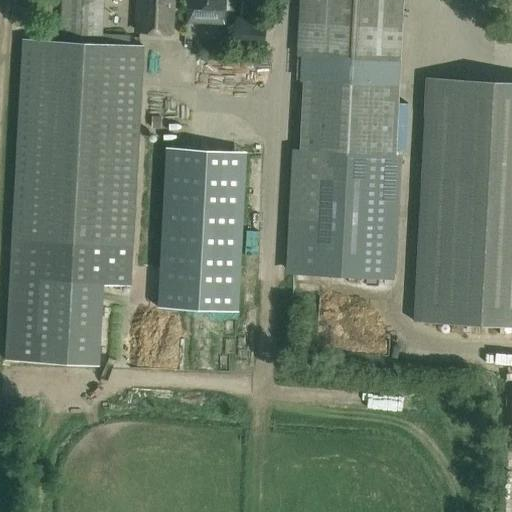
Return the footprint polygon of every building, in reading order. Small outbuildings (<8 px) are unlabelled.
[(6,360),(46,362),(102,365),(106,283),(130,284),(132,246),(143,46),(100,44),(102,0),(61,0),(59,42),(23,40),(6,360)] [(171,33),(172,0),(137,0),(136,31),(171,33)] [(188,0),(188,7),(223,9),(223,0),(188,0)] [(401,0),(305,0),(301,79),(306,80),(302,151),(298,151),(292,273),(388,277),(398,84),(401,0)] [(197,19),(222,19),(222,11),(197,10),(197,19)] [(511,83),(429,80),(416,319),(511,322),(511,83)] [(166,146),(157,306),(237,310),(246,150),(166,146)] [(251,219),(260,219),(262,201),(252,200),(251,219)] [(154,339),(139,360),(152,369),(167,349),(154,339)]
